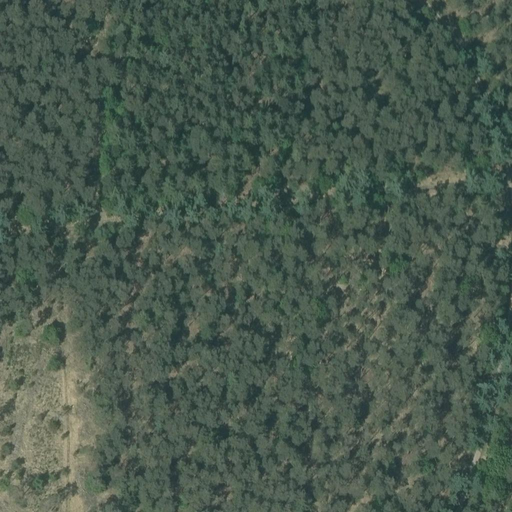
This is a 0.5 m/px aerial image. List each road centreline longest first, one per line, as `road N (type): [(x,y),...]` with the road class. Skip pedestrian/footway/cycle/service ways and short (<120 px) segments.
road 1 (track): [(511,190),(511,181),(0,234)]
road 2 (track): [(457,511),(499,376),(511,292)]
road 3 (track): [(511,181),(482,86),(421,0)]
